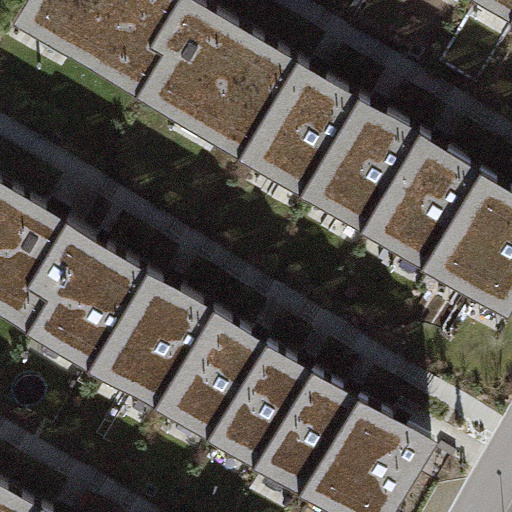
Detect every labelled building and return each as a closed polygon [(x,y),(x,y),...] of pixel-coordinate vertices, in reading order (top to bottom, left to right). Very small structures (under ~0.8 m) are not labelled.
[(308,58),(211,0),(55,0),(42,22),(253,148),(308,58)] [(369,95),(308,58),(253,148),(314,185),(369,95)] [(429,131),(369,95),(314,185),(375,222),(429,131)] [(490,168),(429,131),(375,222),(436,258),(490,168)] [(511,292),(511,180),(490,168),(436,258),(507,301),(511,292)] [(77,219),(0,172),(0,295),(22,309),(77,219)] [(157,267),(77,219),(22,309),(102,357),(157,267)] [(224,307),(157,267),(102,357),(169,398),(224,307)] [(269,334),(224,307),(169,398),(214,425),(269,334)] [(315,362),(269,334),(214,425),(260,453),(315,362)] [(361,389),(315,362),(260,453),(306,481),(361,389)] [(384,511),(432,432),(361,389),(306,481),(358,511),(384,511)] [(0,511),(47,511),(52,504),(0,472),(0,511)]
